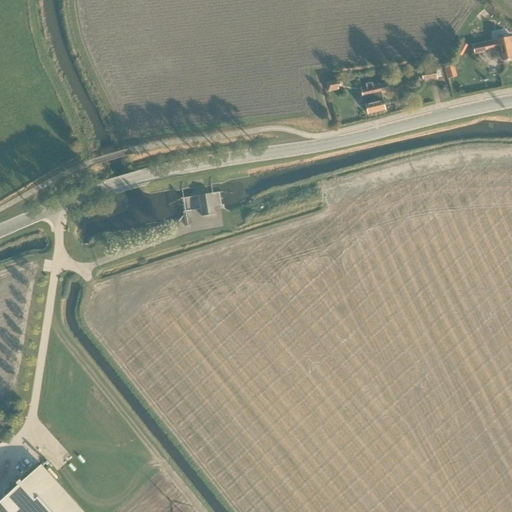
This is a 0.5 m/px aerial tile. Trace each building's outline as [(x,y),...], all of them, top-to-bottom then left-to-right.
[(502,56),(503,62),(511,59),(511,50),(511,49),(511,48),(511,39),(511,37),(496,40),(496,41),(473,46),(475,54),(489,51),(490,57),(492,58),(502,56)] [(448,79),(457,77),(453,62),(444,65),(448,79)] [(421,69),(423,81),(438,79),(436,67),(421,69)] [(341,86),(340,80),(327,82),(328,91),(339,89),(338,86),(341,86)] [(361,88),(363,97),(361,97),(363,106),(366,105),(368,114),(386,110),(382,93),(389,92),(387,83),(379,85),(379,84),(361,88)] [(200,195),(203,216),(215,214),(211,194),(200,195)] [(10,511),(84,511),(42,465),(1,501),(10,511)] [(0,511),(10,511),(1,501),(0,502),(0,511)]
